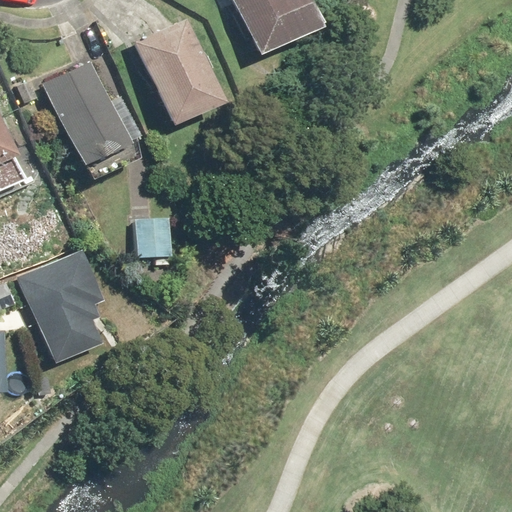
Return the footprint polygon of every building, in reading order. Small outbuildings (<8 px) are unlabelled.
[(313,0),(233,0),(256,46),(321,14),(313,0)] [(187,15),(131,40),(170,127),(226,102),(187,15)] [(90,53),(40,79),(89,175),(140,149),(90,53)] [(0,191),(31,177),(0,108),(0,191)] [(11,279),(47,363),(97,342),(86,316),(92,314),(86,300),(98,295),(79,251),(11,279)]
